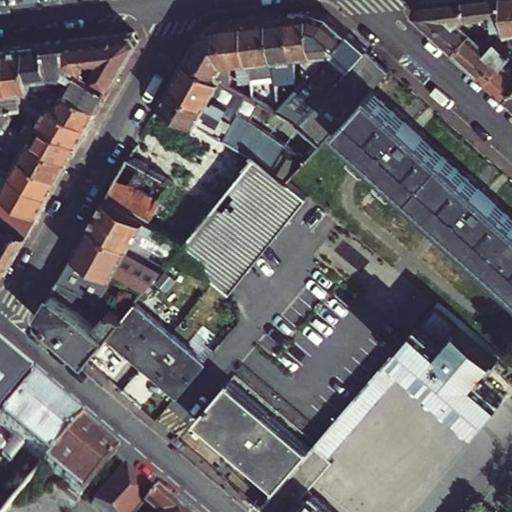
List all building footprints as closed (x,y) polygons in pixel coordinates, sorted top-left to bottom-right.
[(420,0),(417,13),(456,48),(473,29),(477,33),(481,29),(488,28),(488,23),(482,23),(481,11),(468,12),(468,0),(420,0)] [(508,21),(506,0),(468,0),(468,12),(481,11),(482,23),(488,23),(488,28),(501,27),(500,22),(508,21)] [(314,54),(310,10),(290,13),(295,56),(302,56),(305,80),(297,81),(298,89),(316,69),(314,54)] [(314,10),(310,10),(314,54),(325,53),(325,60),(350,32),(329,14),(314,10)] [(290,13),(271,15),(275,58),(283,57),(288,101),(298,89),(297,81),(295,56),(290,13)] [(275,58),(271,15),(246,18),(250,61),(260,60),(260,67),(265,66),(268,99),(279,98),(275,58)] [(246,18),(225,20),(230,63),(238,62),(241,83),(252,82),(250,61),(246,18)] [(203,31),(188,57),(223,79),(226,73),(222,71),(227,63),(230,63),(225,20),(217,21),(203,31)] [(456,48),(483,72),(507,43),(498,36),(490,45),(477,33),(473,29),(456,48)] [(135,31),(108,34),(105,60),(96,59),(90,74),(113,87),(140,39),(135,31)] [(350,32),(325,60),(316,69),(298,89),(288,101),(280,108),(278,111),(300,124),(368,49),(350,32)] [(72,63),(79,67),(90,74),(96,59),(105,60),(108,34),(69,39),(72,63)] [(73,77),(79,67),(72,63),(69,39),(48,41),(51,75),(67,75),(70,75),(73,77)] [(48,41),(28,44),(33,88),(33,94),(44,92),(42,76),(51,75),(48,41)] [(509,96),(511,92),(511,47),(510,46),(507,43),(483,72),(509,96)] [(33,88),(28,44),(7,46),(15,109),(22,108),(25,107),(23,89),(33,88)] [(15,109),(7,46),(0,47),(0,111),(2,111),(3,117),(0,120),(0,121),(4,120),(8,123),(11,119),(12,120),(15,114),(15,109)] [(368,49),(300,124),(322,144),(338,126),(374,87),(390,69),(368,49)] [(255,155),(257,153),(258,152),(290,178),(322,144),(300,124),(278,111),(269,106),(223,79),(188,57),(173,84),(234,121),(224,137),(255,155)] [(67,87),(68,88),(101,107),(113,87),(90,74),(79,67),(73,77),(67,87)] [(173,84),(163,102),(199,123),(205,112),(209,114),(208,117),(220,123),(215,132),(224,137),(234,121),(173,84)] [(511,211),(374,87),(338,126),(511,283),(511,211)] [(101,107),(68,88),(64,95),(53,89),(49,90),(45,98),(92,124),(101,107)] [(42,119),(82,142),(92,124),(45,98),(38,94),(34,101),(34,105),(46,112),(42,119)] [(268,99),(269,106),(278,111),(280,108),(279,98),(268,99)] [(92,225),(77,251),(144,291),(179,249),(221,198),(255,155),(224,137),(215,132),(199,123),(163,102),(108,197),(149,220),(171,181),(180,186),(165,213),(182,224),(173,234),(170,233),(154,260),(92,225)] [(11,119),(8,123),(72,159),(82,142),(42,119),(37,128),(17,116),(22,108),(15,109),(15,114),(12,120),(11,119)] [(23,154),(62,176),(72,159),(8,123),(4,120),(0,121),(0,140),(1,141),(5,135),(22,144),(24,140),(29,143),(23,154)] [(0,163),(52,193),(62,176),(23,154),(16,165),(12,162),(15,158),(0,149),(0,163)] [(309,196),(257,153),(255,155),(221,198),(179,249),(230,291),(309,196)] [(9,176),(2,188),(42,211),(52,193),(0,163),(0,176),(3,178),(6,174),(9,176)] [(16,226),(29,233),(42,211),(2,188),(0,186),(0,216),(1,218),(6,220),(16,226)] [(170,233),(149,220),(108,197),(92,225),(154,260),(170,233)] [(0,276),(5,275),(29,233),(16,226),(5,239),(0,245),(0,276)] [(101,325),(103,322),(79,303),(84,293),(61,280),(55,290),(84,312),(101,325)] [(44,323),(62,338),(79,318),(84,312),(55,290),(42,312),(44,323)] [(123,316),(109,334),(144,364),(178,393),(205,361),(136,301),(123,316)] [(462,321),(440,303),(424,321),(446,340),(462,321)] [(79,318),(62,338),(87,360),(109,334),(123,316),(114,311),(103,322),(101,325),(84,312),(79,318)] [(486,376),(503,356),(462,321),(446,340),(424,321),(397,353),(481,426),(508,395),(486,376)] [(0,418),(27,387),(0,364),(0,418)] [(385,367),(317,445),(330,456),(397,378),(385,367)] [(279,490),(312,452),(232,383),(199,420),(279,490)] [(43,466),(75,428),(27,387),(0,418),(0,429),(15,441),(25,450),(43,466)] [(43,466),(40,470),(77,501),(112,460),(75,428),(43,466)] [(25,450),(15,441),(1,458),(11,466),(25,450)] [(263,509),(266,511),(338,511),(310,487),(334,459),(330,456),(317,445),(312,452),(279,490),(263,509)] [(137,511),(153,495),(122,468),(92,505),(100,511),(137,511)] [(137,511),(173,511),(153,495),(137,511)]
